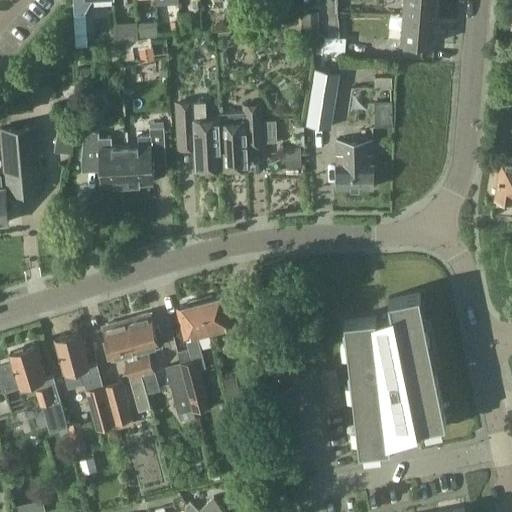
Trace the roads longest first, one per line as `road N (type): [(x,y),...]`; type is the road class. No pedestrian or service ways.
road 1 (residential): [(0,316),(217,247),(440,226)]
road 2 (residential): [(499,451),(325,486),(305,381)]
road 3 (residential): [(440,226),(459,173),(475,0)]
road 4 (residential): [(440,226),(455,251),(476,348)]
